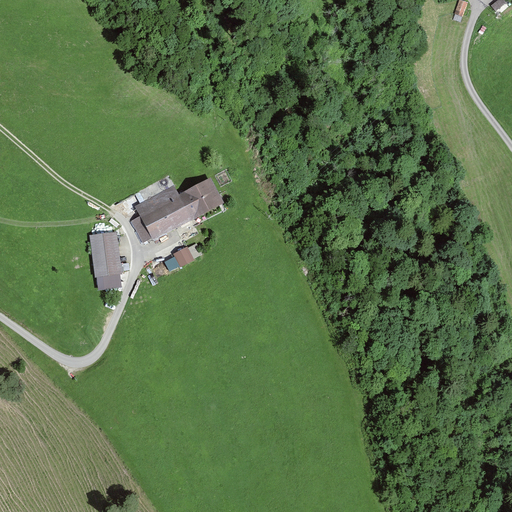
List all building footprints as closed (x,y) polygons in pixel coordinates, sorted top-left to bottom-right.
[(466,15),(470,0),(461,0),(457,12),(466,15)] [(507,0),(498,0),(494,3),(499,10),(510,3),(507,0)] [(174,185),(135,206),(153,240),(223,202),(210,177),(179,194),(174,185)] [(117,232),(90,235),(95,277),(122,274),(117,232)] [(187,247),(173,254),(181,268),(195,260),(187,247)]
